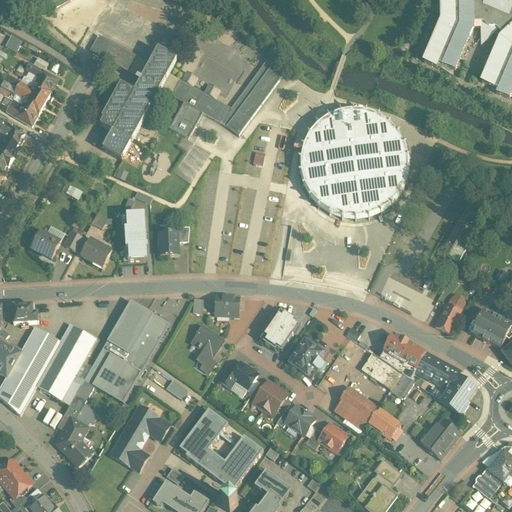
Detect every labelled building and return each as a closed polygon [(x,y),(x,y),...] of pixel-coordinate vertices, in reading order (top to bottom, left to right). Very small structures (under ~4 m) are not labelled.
[(511,6),(501,2),(495,0),(441,0),(441,6),(440,6),(440,15),(441,15),(442,23),(434,42),(432,41),(429,49),(430,50),(424,65),(437,70),(439,66),(455,73),(474,30),(482,29),(482,33),(482,40),(487,42),(492,37),(493,37),(495,35),(500,41),(482,85),(498,92),(497,96),(510,101),(511,95),(511,6)] [(150,68),(132,57),(102,41),(95,55),(143,81),(135,95),(122,87),(103,121),(104,122),(101,128),(113,134),(103,152),(122,162),(133,142),(161,92),(184,105),(170,131),(189,142),(203,116),(226,129),(239,138),(285,76),(268,62),(232,111),(215,102),(221,92),(209,86),(204,95),(193,89),(198,80),(187,74),(182,83),(169,76),(177,62),(159,52),(150,68)] [(48,67),(38,61),(34,68),(30,66),(26,73),(39,80),(36,85),(53,95),(59,84),(44,75),(48,67)] [(25,70),(20,67),(17,73),(22,76),(25,70)] [(21,85),(8,77),(4,82),(18,90),(21,85)] [(18,90),(4,82),(1,88),(15,95),(18,90)] [(30,90),(21,85),(18,90),(29,97),(31,93),(29,92),(30,90)] [(53,95),(36,85),(31,93),(29,97),(46,107),(53,95)] [(29,97),(18,90),(15,95),(24,101),(25,99),(27,100),(29,97)] [(46,107),(29,97),(27,100),(22,109),(39,118),(46,107)] [(22,109),(13,103),(7,115),(32,130),(39,118),(22,109)] [(366,115),(354,113),(354,110),(353,110),(353,113),(341,115),(340,112),(341,115),(329,120),(328,117),(327,118),(329,120),(319,127),(317,125),(316,126),(318,128),(310,137),(308,135),(308,136),(310,138),(305,149),(302,148),(304,149),(302,161),(299,161),(302,162),(302,174),(299,175),(302,175),(305,186),(302,188),(303,188),(305,187),(311,198),(309,200),(312,198),(320,207),(318,210),(320,208),(331,214),(329,217),(330,217),(331,215),(343,219),(342,222),(343,222),(343,219),(356,220),(356,223),(356,220),(368,218),(369,221),(370,221),(369,218),(380,214),(382,216),(381,213),(391,206),(393,208),(391,206),(399,196),(402,198),(399,196),(405,185),(408,186),(408,185),(405,184),(408,172),(411,173),(411,172),(408,172),(408,160),(411,159),(410,159),(407,159),(404,147),(407,146),(407,145),(404,147),(398,136),(401,134),(400,134),(398,135),(390,126),(391,124),(389,126),(379,119),(380,116),(378,119),(367,115),(367,112),(366,115)] [(24,134),(14,128),(13,129),(12,128),(11,130),(12,130),(10,133),(3,129),(4,126),(0,123),(0,136),(19,148),(21,149),(25,142),(23,141),(25,136),(24,135),(24,134)] [(19,148),(0,136),(0,143),(1,145),(2,143),(4,144),(0,151),(0,153),(14,161),(19,152),(17,151),(19,148)] [(14,161),(0,153),(0,168),(5,171),(7,168),(8,169),(8,170),(9,170),(14,161)] [(471,202),(441,254),(458,264),(489,212),(488,212),(480,207),(478,206),(472,203),(471,202)] [(108,222),(98,216),(92,227),(102,232),(108,222)] [(145,217),(126,218),(126,231),(125,231),(126,250),(128,250),(128,264),(147,263),(146,245),(147,245),(146,234),(145,217)] [(157,235),(157,259),(180,259),(180,245),(188,245),(190,230),(177,230),(177,235),(157,235)] [(61,245),(41,235),(32,251),(40,256),(41,254),(52,260),(51,262),(52,262),(61,245)] [(78,238),(71,235),(64,248),(71,252),(78,238)] [(84,241),(78,238),(71,252),(77,255),(84,241)] [(112,254),(90,242),(81,259),(103,271),(112,254)] [(239,300),(217,299),(216,318),(238,319),(239,300)] [(454,300),(451,303),(449,308),(447,307),(436,329),(451,337),(463,315),(461,314),(464,309),(465,305),(463,301),(459,299),(454,300)] [(204,303),(195,302),(193,315),(203,316),(204,303)] [(170,326),(130,304),(85,384),(124,406),(170,326)] [(33,307),(13,308),(14,327),(39,326),(38,315),(34,316),(33,307)] [(281,313),(262,340),(279,352),(298,325),(281,313)] [(511,327),(484,313),(472,336),(484,342),(483,343),(489,346),(490,345),(501,350),(506,341),(511,328),(511,327)] [(35,330),(20,356),(7,380),(0,391),(0,399),(21,418),(37,389),(70,408),(76,398),(81,389),(73,384),(97,342),(71,327),(61,344),(35,330)] [(511,328),(506,341),(509,342),(511,345),(511,347),(503,355),(511,366),(511,328)] [(223,343),(203,330),(194,344),(200,348),(199,351),(199,352),(201,349),(205,351),(197,363),(202,366),(206,369),(211,362),(223,343)] [(361,336),(352,330),(348,336),(357,342),(361,336)] [(3,332),(0,335),(0,343),(2,345),(10,338),(3,332)] [(426,355),(393,337),(380,361),(403,377),(411,383),(416,374),(426,355)] [(0,375),(7,380),(20,356),(2,345),(0,343),(0,375)] [(324,356),(306,343),(290,366),(311,380),(316,373),(318,370),(316,368),(319,363),(324,356)] [(461,374),(426,355),(416,374),(446,391),(448,393),(459,378),(461,374)] [(380,361),(373,357),(362,373),(378,384),(391,393),(392,393),(403,377),(380,361)] [(216,366),(211,362),(206,369),(202,366),(199,370),(209,377),(216,366)] [(325,367),(319,363),(316,368),(318,370),(316,373),(318,373),(320,374),(322,373),(324,372),(327,367),(326,367),(325,367)] [(258,378),(241,366),(235,373),(230,381),(235,385),(247,393),(252,397),(260,386),(255,382),(258,378)] [(230,369),(219,384),(231,392),(235,385),(230,381),(235,373),(230,369)] [(392,393),(391,394),(401,401),(404,401),(415,385),(411,383),(403,377),(392,393)] [(448,393),(445,399),(436,392),(432,398),(461,418),(470,407),(467,405),(475,394),(474,389),(459,378),(448,393)] [(173,383),(166,392),(181,402),(188,393),(173,383)] [(252,397),(257,401),(266,389),(261,385),(252,397)] [(257,401),(254,405),(258,407),(259,411),(263,414),(277,393),(280,394),(282,394),(268,385),(266,389),(265,389),(257,401)] [(379,411),(350,390),(339,405),(340,406),(368,426),(368,425),(379,411)] [(280,394),(277,393),(263,414),(267,417),(271,416),(275,419),(277,415),(286,402),(288,398),(282,394),(280,394)] [(70,408),(61,425),(68,428),(72,422),(75,424),(85,407),(87,403),(76,398),(70,408)] [(286,402),(277,415),(282,418),(287,411),(291,406),(286,402)] [(368,426),(340,406),(335,413),(363,433),(368,426)] [(85,407),(75,424),(87,430),(88,429),(89,426),(94,427),(94,423),(94,421),(94,419),(93,416),(92,414),(90,412),(89,410),(87,409),(85,407)] [(316,422),(297,409),(293,415),(286,426),(287,426),(305,438),(316,422)] [(171,428),(140,410),(111,458),(133,471),(139,475),(149,459),(140,454),(150,438),(161,444),(171,428)] [(282,418),(277,426),(284,430),(287,426),(286,426),(293,415),(287,411),(282,418)] [(402,428),(379,411),(368,425),(391,442),(402,428)] [(226,488),(227,487),(234,492),(263,454),(244,440),(225,465),(208,452),(227,427),(209,414),(181,451),(188,457),(186,459),(226,488)] [(461,434),(443,419),(422,443),(440,458),(461,434)] [(68,428),(59,445),(63,450),(62,451),(79,470),(87,462),(88,461),(88,462),(77,450),(88,431),(87,430),(75,424),(72,422),(68,428)] [(349,439),(331,427),(324,437),(319,444),(321,445),(337,456),(349,439)] [(317,432),(306,446),(316,453),(321,445),(319,444),(324,437),(317,432)] [(280,455),(272,449),(266,457),(274,463),(280,455)] [(511,459),(504,453),(488,473),(503,486),(511,475),(511,459)] [(23,475),(13,463),(0,473),(0,484),(5,490),(23,475)] [(402,477),(383,463),(378,469),(386,475),(383,480),(394,488),(402,477)] [(184,479),(173,471),(167,479),(178,487),(184,479)] [(511,475),(503,486),(488,473),(487,472),(481,480),(480,479),(479,479),(476,482),(477,484),(474,489),(496,507),(499,503),(509,511),(511,508),(511,475)] [(279,510),(292,493),(266,474),(255,490),(261,495),(262,494),(268,498),(258,511),(256,510),(254,511),(280,511),(281,511),(279,510)] [(33,487),(23,475),(5,490),(13,500),(15,502),(22,495),(33,487)] [(378,476),(365,494),(368,497),(362,505),(371,511),(383,511),(390,504),(385,500),(394,488),(383,480),(378,476)] [(321,487),(313,481),(307,488),(315,495),(321,487)] [(203,511),(209,504),(195,495),(191,500),(166,484),(153,504),(161,510),(163,506),(172,511),(203,511)] [(22,495),(15,502),(13,500),(10,503),(16,510),(19,507),(27,501),(22,495)] [(27,501),(19,507),(23,511),(24,511),(36,502),(31,497),(27,501)] [(230,498),(222,506),(227,511),(233,511),(239,507),(230,498)] [(52,507),(44,499),(30,511),(57,511),(53,507),(52,507)]
